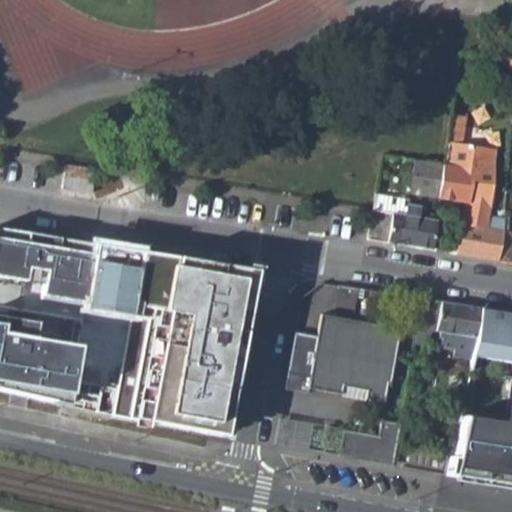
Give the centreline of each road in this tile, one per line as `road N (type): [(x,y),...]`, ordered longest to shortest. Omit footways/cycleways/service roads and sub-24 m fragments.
road 1 (residential): [(285,253),(0,208)]
road 2 (residential): [(285,253),(234,490)]
road 3 (primary): [(234,490),(0,438)]
road 4 (residential): [(511,291),(285,253)]
road 5 (primary): [(361,511),(234,490)]
